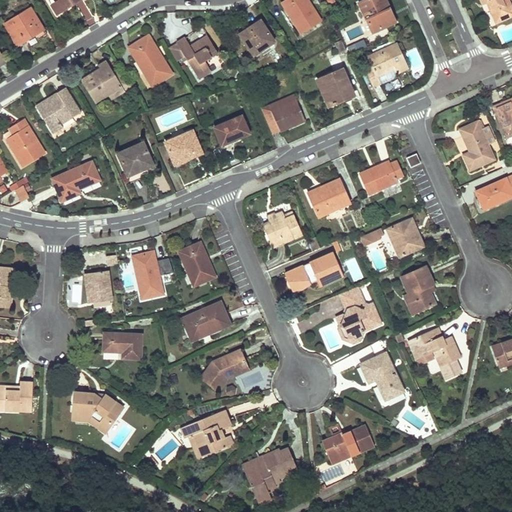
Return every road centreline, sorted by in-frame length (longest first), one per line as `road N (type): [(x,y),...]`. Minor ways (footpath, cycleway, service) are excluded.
road 1 (residential): [(219,187),(407,104)]
road 2 (residential): [(219,187),(297,366)]
road 3 (residential): [(0,95),(164,0)]
road 4 (residential): [(407,104),(480,273)]
road 5 (residential): [(55,228),(158,213),(219,187)]
